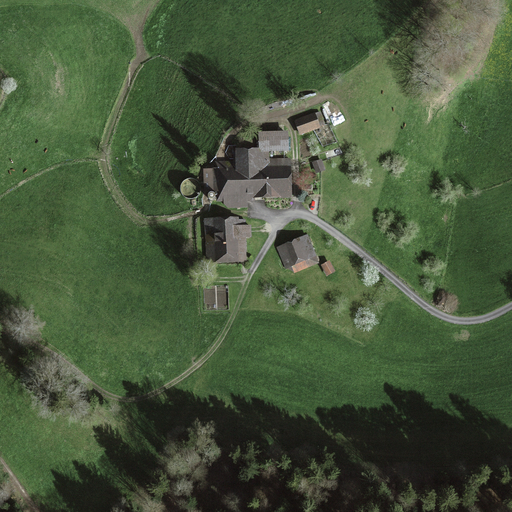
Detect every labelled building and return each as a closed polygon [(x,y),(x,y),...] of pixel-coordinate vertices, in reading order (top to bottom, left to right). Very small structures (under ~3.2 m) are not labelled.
[(314,115),(295,122),(299,134),(318,127),(314,115)] [(224,202),(227,206),(245,206),(245,193),(286,192),(286,159),(262,160),(261,151),(286,151),(286,134),(258,135),(258,151),(236,151),(237,164),(215,164),(216,199),(224,198),(224,202)] [(325,172),(322,161),(312,164),(316,175),(325,172)] [(207,219),(207,256),(246,256),(246,237),(250,237),(250,226),(246,226),(245,220),(228,220),(228,219),(207,219)] [(284,264),(292,261),(297,272),(318,263),(307,237),(278,249),(284,264)]
